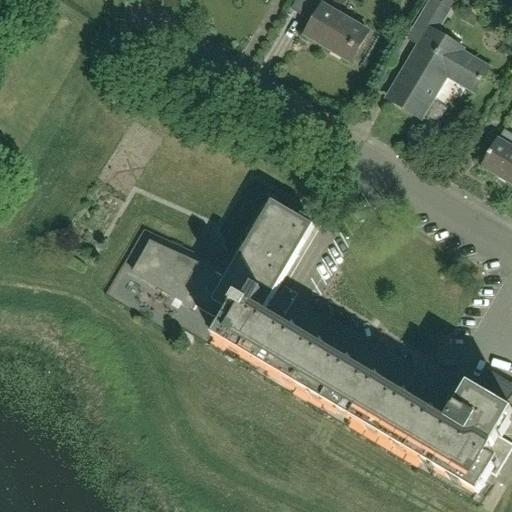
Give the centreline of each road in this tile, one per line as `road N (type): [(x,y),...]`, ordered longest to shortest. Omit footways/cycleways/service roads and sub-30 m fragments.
road 1 (residential): [(140,0),(151,25),(360,150),(370,170)]
road 2 (residential): [(511,253),(370,170)]
